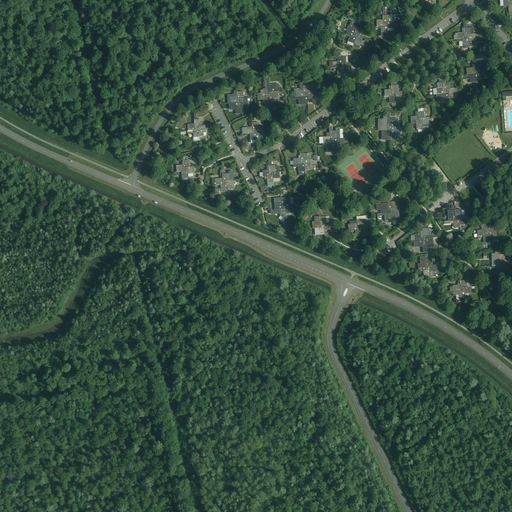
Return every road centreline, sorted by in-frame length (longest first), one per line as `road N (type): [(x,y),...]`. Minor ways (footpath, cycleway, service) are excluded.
road 1 (unclassified): [(128,187),(170,106),(297,39),(329,0)]
road 2 (unclassified): [(406,511),(330,350),(328,330),(350,281)]
road 3 (tertiary): [(350,281),(128,187)]
road 4 (tertiary): [(511,376),(450,330),(350,281)]
road 5 (tertiary): [(128,187),(0,128)]
